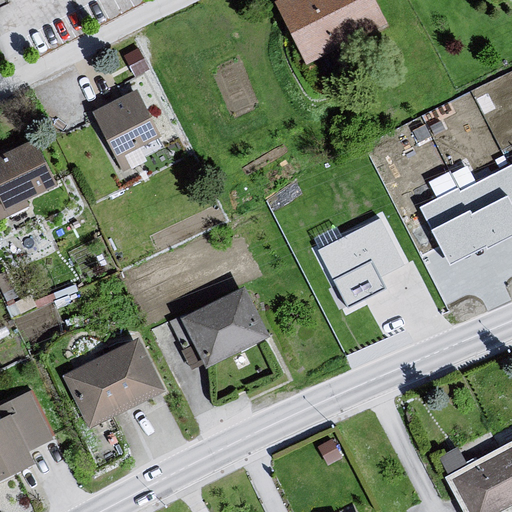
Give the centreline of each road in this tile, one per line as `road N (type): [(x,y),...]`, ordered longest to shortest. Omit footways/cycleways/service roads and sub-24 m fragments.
road 1 (tertiary): [(100,511),(281,420),(511,320)]
road 2 (unclassified): [(0,94),(186,0)]
